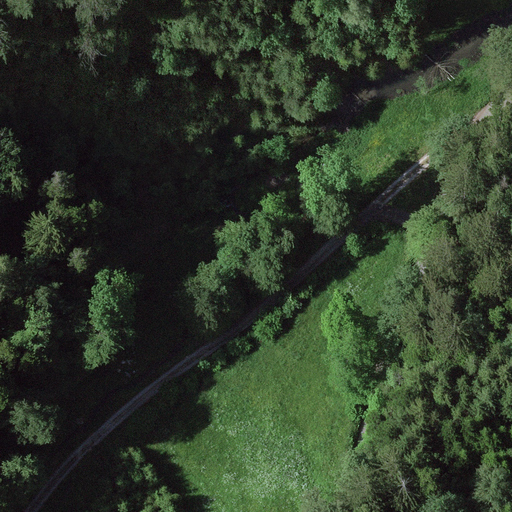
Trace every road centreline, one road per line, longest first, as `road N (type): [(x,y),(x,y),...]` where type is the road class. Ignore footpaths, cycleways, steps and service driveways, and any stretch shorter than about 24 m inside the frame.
road 1 (track): [(28,511),(115,418),(306,269),(483,115)]
road 2 (unclassified): [(511,89),(483,115),(430,243),(348,511)]
